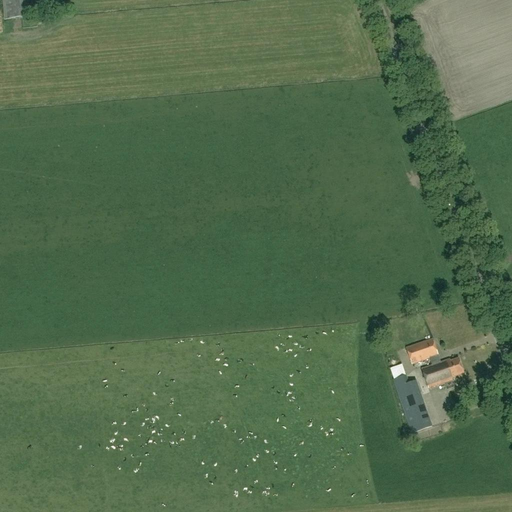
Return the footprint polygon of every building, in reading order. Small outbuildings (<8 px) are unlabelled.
[(1,0),(3,19),(26,17),(25,5),(28,5),(29,15),(50,13),(49,3),(48,3),(47,0),(1,0)] [(440,362),(432,339),(406,349),(411,365),(429,358),(431,365),(421,369),(428,388),(453,379),(452,378),(464,373),(458,358),(450,361),(449,359),(440,362)] [(398,376),(408,371),(403,362),(393,367),(398,376)] [(393,380),(412,435),(432,428),(415,381),(408,384),(406,376),(393,380)] [(452,398),(460,395),(457,388),(449,391),(452,398)]
